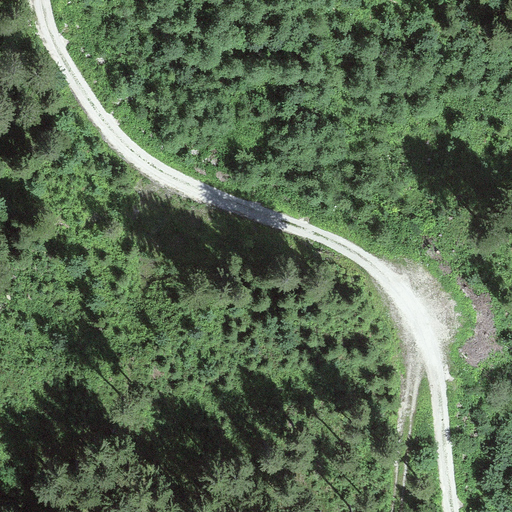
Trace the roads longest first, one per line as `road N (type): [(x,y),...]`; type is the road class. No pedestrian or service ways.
road 1 (track): [(454,511),(442,396),(413,293),(382,263),(322,231),(176,178),(115,136),(67,71),(36,0)]
road 2 (track): [(425,336),(409,388),(396,511)]
